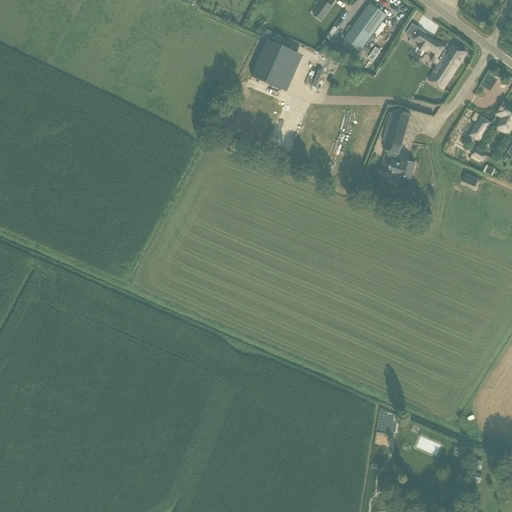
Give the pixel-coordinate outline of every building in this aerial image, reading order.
[(318,10),(313,16),(321,22),(332,7),(331,7),(324,1),(318,10)] [(360,52),(386,16),(370,5),(344,40),(360,52)] [(410,36),(416,27),(412,24),(409,29),(406,34),(410,36)] [(466,54),(452,45),(447,52),(438,46),(439,44),(437,43),(435,42),(433,42),(424,36),(417,47),(426,52),(428,51),(435,55),(430,63),(437,67),(429,81),(443,90),(466,54)] [(267,41),(250,77),(280,91),(297,54),(267,41)] [(364,46),(361,50),(367,55),(370,51),(364,46)] [(511,106),(503,102),(499,108),(500,109),(496,115),(502,119),(496,129),(507,135),(511,126),(511,106)] [(395,110),(383,152),(385,152),(398,156),(399,156),(410,115),(395,110)] [(469,136),(479,142),(491,123),(481,117),(469,136)] [(476,149),(472,155),(482,161),(486,155),(476,149)] [(383,160),(380,172),(410,180),(415,165),(402,161),(400,165),(396,164),(383,160)] [(465,174),(462,182),(475,188),(478,180),(465,174)] [(455,447),(453,462),(464,464),(466,448),(455,447)] [(472,459),(470,468),(480,471),(483,462),(472,459)] [(472,482),(481,483),(481,473),(473,473),(472,482)]
